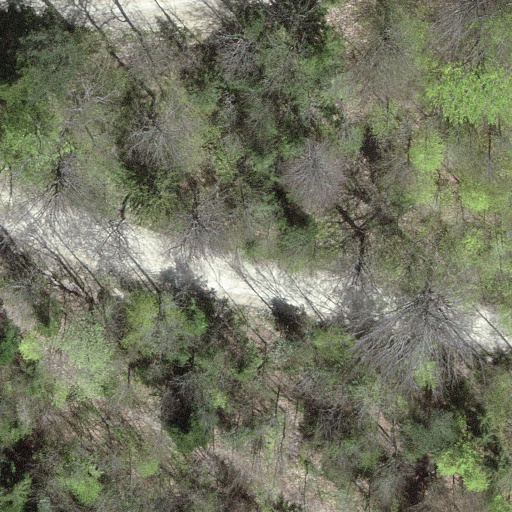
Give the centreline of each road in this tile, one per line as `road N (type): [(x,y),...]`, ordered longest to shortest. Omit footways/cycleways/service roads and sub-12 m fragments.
road 1 (unclassified): [(511,332),(231,279),(0,222)]
road 2 (track): [(332,511),(115,418),(14,341),(0,312)]
